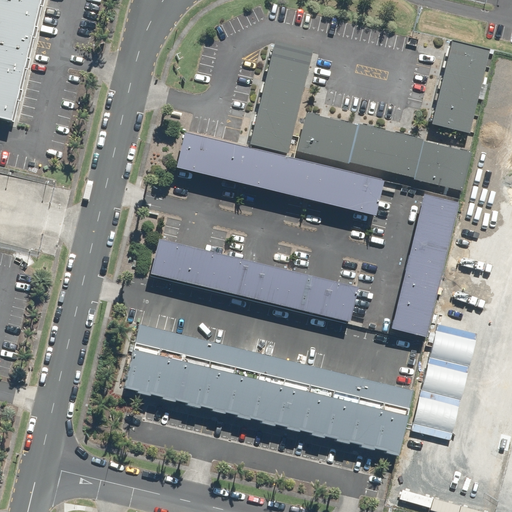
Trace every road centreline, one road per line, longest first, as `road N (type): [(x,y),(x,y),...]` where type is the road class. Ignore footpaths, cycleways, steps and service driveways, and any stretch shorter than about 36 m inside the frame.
road 1 (unclassified): [(38,465),(127,90),(163,0)]
road 2 (unclassified): [(38,465),(233,511)]
